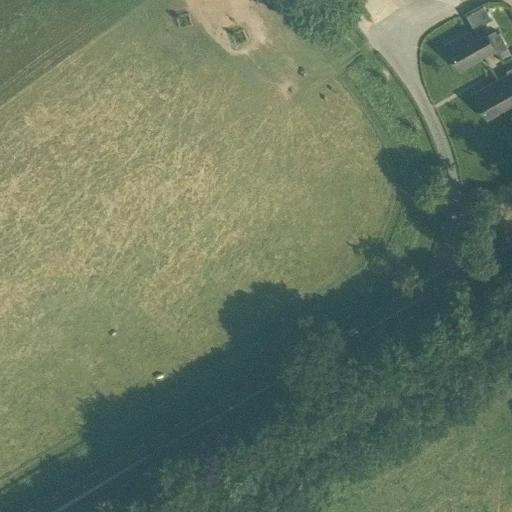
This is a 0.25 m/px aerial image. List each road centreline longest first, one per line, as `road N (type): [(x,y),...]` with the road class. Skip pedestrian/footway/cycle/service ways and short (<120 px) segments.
road 1 (secondary): [(54,511),(461,274)]
road 2 (unclassified): [(346,0),(440,138),(461,274)]
